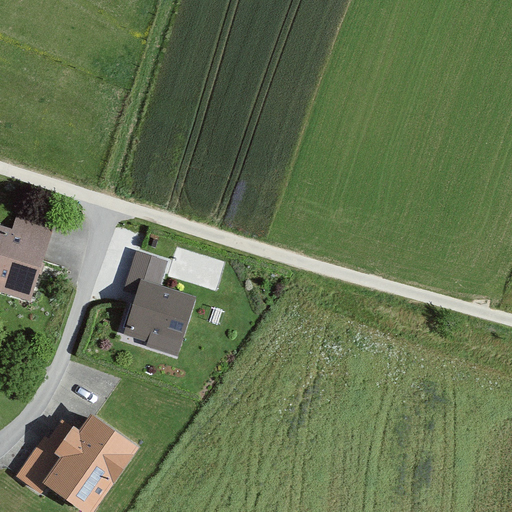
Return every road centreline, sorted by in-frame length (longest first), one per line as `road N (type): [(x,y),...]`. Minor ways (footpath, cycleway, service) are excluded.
road 1 (track): [(0,164),(284,257),(511,320)]
road 2 (residential): [(111,201),(56,374),(0,444)]
